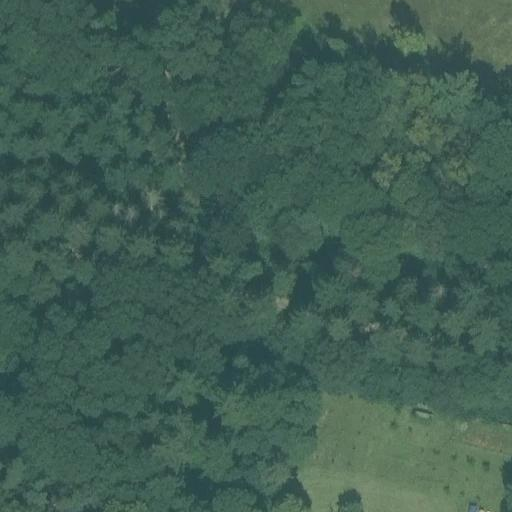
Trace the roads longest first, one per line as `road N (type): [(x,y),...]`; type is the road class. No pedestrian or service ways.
road 1 (track): [(0,237),(511,360)]
road 2 (unknown): [(511,342),(0,220)]
